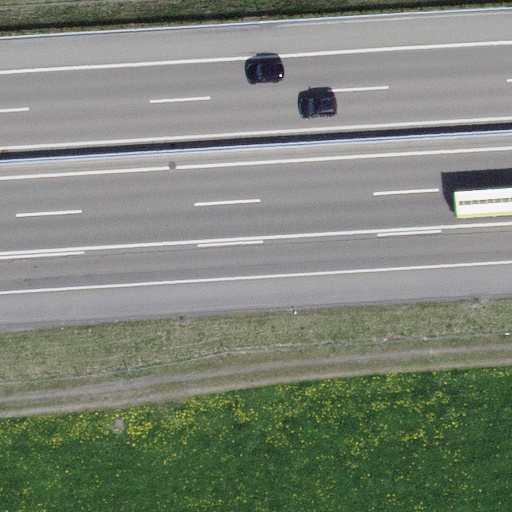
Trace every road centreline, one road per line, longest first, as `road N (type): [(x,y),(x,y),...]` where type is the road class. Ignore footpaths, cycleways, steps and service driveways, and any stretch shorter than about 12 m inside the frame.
road 1 (track): [(0,406),(511,364)]
road 2 (motorway): [(511,79),(0,108)]
road 3 (motorway): [(200,206),(511,188)]
road 4 (motorway): [(0,240),(200,206)]
road 5 (motorway): [(0,218),(200,206)]
